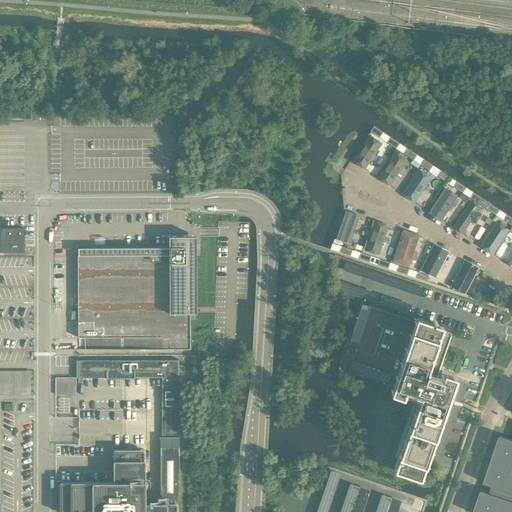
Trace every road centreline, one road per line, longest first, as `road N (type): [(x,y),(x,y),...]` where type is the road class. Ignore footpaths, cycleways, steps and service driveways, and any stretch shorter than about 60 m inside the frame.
road 1 (unclassified): [(49,205),(243,203),(260,211),(268,233),(260,404)]
road 2 (unclassified): [(49,205),(44,511)]
road 3 (unclassified): [(455,511),(487,415),(511,370)]
road 4 (unknown): [(47,335),(161,341),(168,327),(155,319)]
road 5 (residential): [(402,206),(511,279)]
